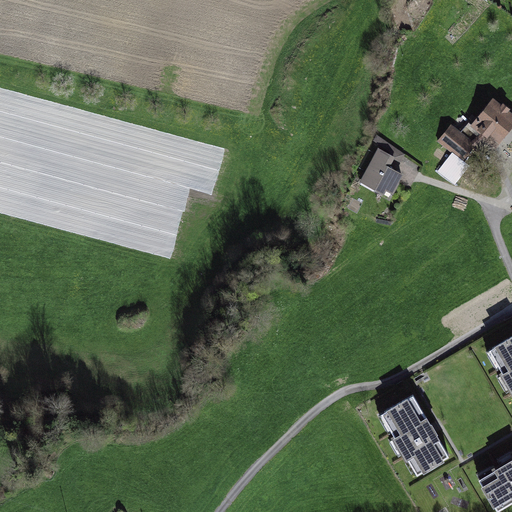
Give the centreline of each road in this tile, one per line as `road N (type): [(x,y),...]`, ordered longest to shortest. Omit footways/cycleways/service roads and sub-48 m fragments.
road 1 (track): [(219,511),(329,400),(384,383),(511,311)]
road 2 (track): [(416,178),(486,203),(511,272)]
